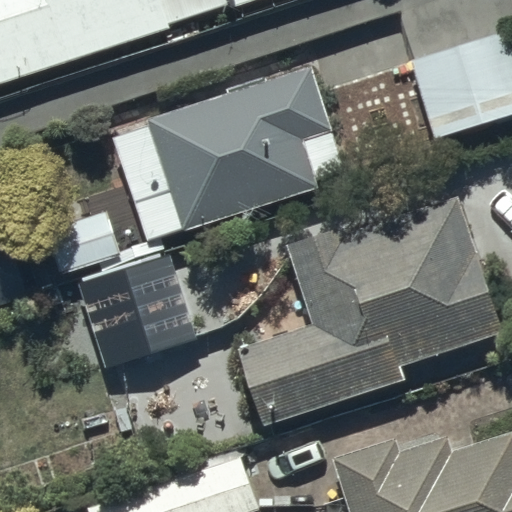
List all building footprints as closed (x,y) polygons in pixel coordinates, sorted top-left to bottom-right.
[(0,0),(0,79),(238,0),(0,0)] [(511,30),(415,58),(436,134),(511,112),(511,30)] [(320,64),(119,128),(154,237),(323,183),(320,174),(352,164),(320,64)] [(347,219),(292,236),(316,317),(245,338),(269,417),(412,374),(408,360),(511,329),(511,328),(489,250),(483,252),(465,191),(349,226),(347,219)] [(113,204),(51,224),(65,265),(126,246),(113,204)] [(0,303),(36,293),(10,208),(0,211),(0,303)] [(176,245),(83,275),(114,361),(206,328),(176,245)] [(399,437),(338,457),(356,511),(511,511),(511,425),(455,445),(450,431),(403,447),(399,437)] [(91,500),(94,509),(95,511),(244,511),(264,505),(244,448),(91,500)]
